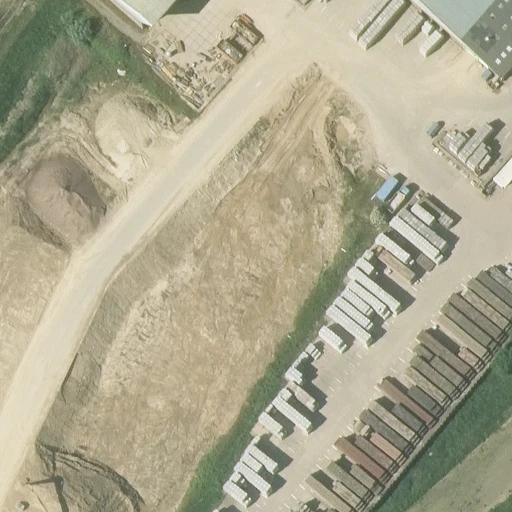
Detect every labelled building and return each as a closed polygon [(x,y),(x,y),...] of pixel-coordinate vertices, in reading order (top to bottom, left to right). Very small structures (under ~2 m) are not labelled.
[(312,0),(327,10),(333,0),(312,0)] [(511,0),(403,0),(488,74),(501,85),(511,72),(511,0)] [(427,22),(393,50),(411,73),(446,45),(427,22)] [(489,177),(511,148),(511,140),(499,130),(472,164),(489,177)] [(511,160),(495,181),(508,192),(511,187),(511,160)] [(420,239),(430,214),(407,205),(397,229),(420,239)]
